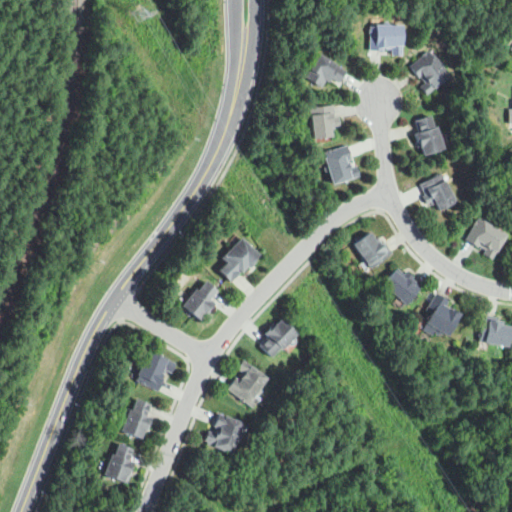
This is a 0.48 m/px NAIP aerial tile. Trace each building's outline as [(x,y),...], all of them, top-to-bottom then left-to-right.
[(401,55),(390,55),(391,49),(383,49),(383,51),(368,50),(369,26),(374,26),(374,24),(402,25),(401,55)] [(426,94),(420,86),(425,82),(419,75),(417,77),(408,66),(428,51),(431,55),(432,54),(449,76),(426,94)] [(321,87),(305,78),(319,54),(346,70),(339,83),(331,78),(329,82),(325,80),(321,87)] [(312,138),(309,108),(333,105),(334,117),(338,117),(339,125),(330,126),(331,136),(312,138)] [(423,155),(420,146),(416,148),(415,143),(416,142),(413,133),(418,131),(414,120),(429,115),(433,126),(436,125),(443,148),(423,155)] [(331,184),(328,172),(326,173),(324,171),(323,168),(324,165),(326,165),(322,152),(346,145),(350,158),(347,159),(349,167),(356,166),(359,176),(331,184)] [(438,210),(435,203),(431,205),(429,202),(426,204),(422,196),(424,195),(419,184),(441,173),(455,202),(438,210)] [(491,259),(482,253),(485,249),(478,245),(477,248),(464,240),(477,218),(482,221),(482,220),(506,234),(491,259)] [(370,268),(352,244),(369,232),(377,244),(382,240),(391,252),(370,268)] [(217,268),(225,260),(221,255),(240,235),(258,252),(241,270),(240,269),(230,279),(217,268)] [(405,305),(382,285),(394,270),(401,276),(406,270),(413,276),(411,278),(421,286),(405,305)] [(198,319),(181,306),(190,295),(188,294),(193,288),(195,290),(204,280),(217,290),(210,299),(215,303),(206,315),(203,313),(198,319)] [(447,336),(441,332),(440,334),(437,335),(434,334),(434,330),(431,335),(421,330),(431,314),(425,310),(435,293),(448,300),(446,304),(460,312),(447,336)] [(507,346),(483,342),(478,341),(483,315),(496,317),(496,323),(510,325),(507,346)] [(270,356),(259,345),(267,337),(263,332),(269,326),(271,327),(280,318),(296,334),(281,350),(279,348),(270,356)] [(156,391),(135,380),(140,369),(138,368),(137,365),(138,362),(141,361),(143,362),(148,350),(175,363),(171,372),(164,368),(160,375),(164,377),(156,391)] [(251,408),(226,389),(234,377),(236,379),(241,371),(236,368),(242,360),(267,378),(259,388),(260,392),(258,394),(253,396),(257,399),(251,408)] [(140,438),(120,430),(125,417),(124,417),(122,414),(124,409),(127,408),(131,410),(135,399),(150,404),(145,415),(151,417),(146,431),(143,430),(140,438)] [(231,454),(206,444),(207,441),(204,440),(207,431),(212,433),(215,427),(213,426),(218,413),(243,423),(239,434),(241,438),(240,441),(235,442),(231,454)] [(126,483),(103,475),(108,462),(107,461),(108,455),(110,455),(113,456),(118,443),(132,448),(128,460),(134,462),(126,483)]
